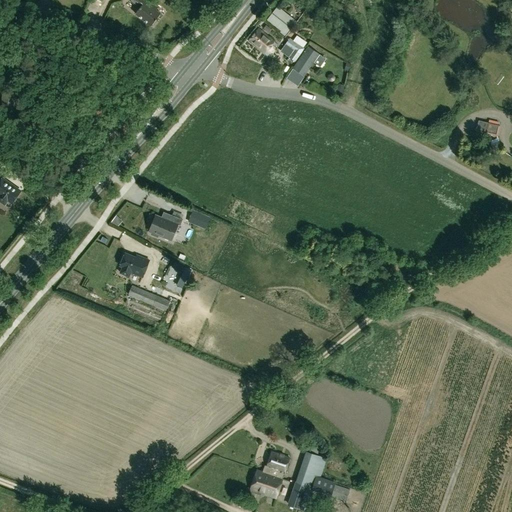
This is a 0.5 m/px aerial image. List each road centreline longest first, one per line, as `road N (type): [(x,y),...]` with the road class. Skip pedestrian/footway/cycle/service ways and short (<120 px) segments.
road 1 (track): [(131,511),(405,290),(511,228)]
road 2 (unclassified): [(511,198),(337,106),(192,69)]
road 3 (secondary): [(0,304),(192,69)]
road 4 (unclassified): [(192,69),(44,15),(45,0)]
